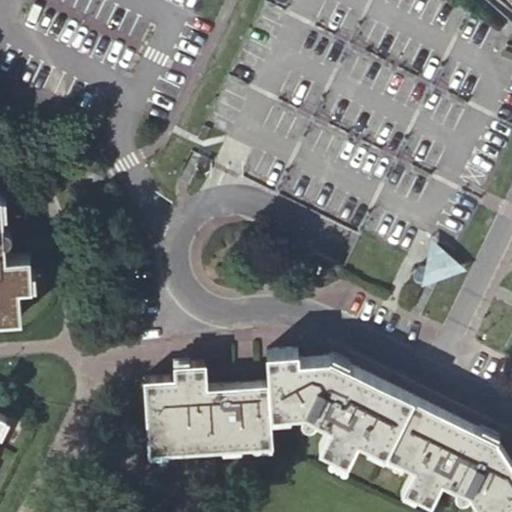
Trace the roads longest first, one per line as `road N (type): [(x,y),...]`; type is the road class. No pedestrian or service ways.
road 1 (residential): [(347,240),(243,195),(216,196),(194,219),(182,251),(189,283),(211,305),(314,317),(433,371)]
road 2 (residential): [(433,371),(511,216)]
